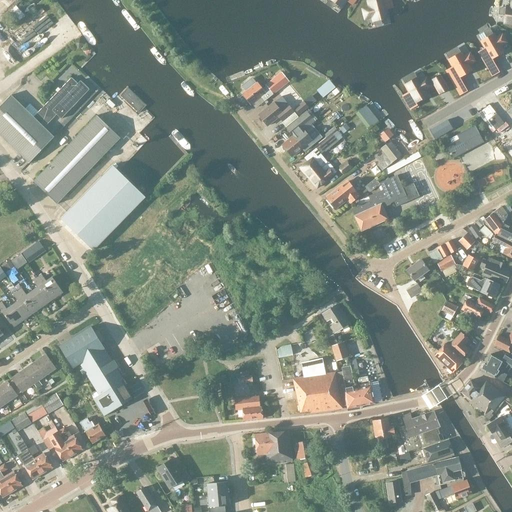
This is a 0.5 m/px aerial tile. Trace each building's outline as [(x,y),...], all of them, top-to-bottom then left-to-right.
[(380,19),(387,17),(385,10),(382,0),(375,0),(368,2),(369,8),(362,10),(365,19),(372,17),(373,21),(380,19)] [(39,28),(28,34),(35,46),(45,41),(39,28)] [(486,39),(481,42),(485,48),(491,59),(503,52),(500,46),(506,43),(501,35),(495,38),(493,35),(486,39)] [(79,39),(73,44),(78,50),(84,45),(79,39)] [(459,77),(470,70),(467,65),(474,61),(469,53),(463,57),(461,53),(460,54),(448,61),(452,67),(458,77),(459,77)] [(276,77),(283,86),(289,82),(281,72),(276,77)] [(439,76),(431,81),(439,94),(447,89),(439,76)] [(39,112),(36,115),(42,121),(39,123),(43,127),(49,122),(56,114),(61,119),(89,89),(80,81),(77,84),(71,78),(39,112)] [(410,82),(405,85),(409,92),(415,102),(427,95),(424,90),(430,86),(425,78),(419,82),(417,79),(410,82)] [(252,79),(242,88),(245,92),(242,95),(250,105),(260,97),(264,102),(272,95),(265,86),(262,89),(257,83),(256,83),(252,79)] [(0,106),(0,135),(28,163),(53,137),(11,96),(0,106)] [(274,102),(258,115),(267,126),(278,117),(282,121),(294,112),(288,104),(281,96),(274,102)] [(308,107),(303,101),(294,109),(299,115),(308,107)] [(357,110),(352,115),(358,121),(363,116),(357,110)] [(293,136),(282,145),(283,147),(282,148),(285,152),(286,151),(291,157),(302,148),(304,151),(312,144),(310,141),(311,141),(303,131),(310,125),(314,122),(306,112),(286,128),(293,136)] [(120,138),(96,116),(33,181),(56,204),(120,138)] [(434,139),(452,129),(447,120),(429,130),(434,139)] [(446,146),(452,158),(482,142),(474,126),(450,139),(452,143),(446,146)] [(337,132),(319,146),(324,152),(342,138),(337,132)] [(401,155),(390,141),(372,155),(379,164),(377,165),(382,171),(401,155)] [(304,158),(307,162),(301,167),(309,177),(319,169),(320,168),(327,162),(315,148),(304,158)] [(414,161),(413,161),(420,157),(418,152),(411,156),(383,171),(386,176),(414,161)] [(353,168),(352,167),(347,161),(347,160),(337,168),(343,176),(353,168)] [(319,169),(309,177),(317,187),(336,172),(328,161),(327,162),(320,168),(319,169)] [(60,219),(92,251),(144,197),(112,166),(60,219)] [(396,176),(389,180),(380,183),(384,190),(369,197),(370,201),(351,209),(355,216),(354,216),(360,231),(387,219),(381,206),(391,202),(394,207),(418,196),(413,184),(402,189),(396,176)] [(365,187),(367,190),(376,182),(374,179),(365,187)] [(347,181),(346,182),(326,198),(334,208),(348,198),(351,202),(359,196),(347,181)] [(379,185),(376,182),(367,190),(369,192),(379,185)] [(494,213),(484,220),(493,232),(495,235),(511,242),(511,225),(503,221),(507,215),(501,207),(494,213)] [(474,225),(468,228),(475,239),(481,235),(474,225)] [(458,241),(466,249),(474,242),(466,234),(458,241)] [(511,258),(511,242),(495,235),(492,240),(503,246),(500,252),(511,258)] [(398,245),(403,254),(411,250),(406,240),(398,245)] [(451,240),(444,243),(450,254),(456,250),(451,240)] [(21,253),(29,263),(45,252),(38,242),(21,253)] [(436,247),(438,251),(442,258),(449,254),(443,244),(436,247)] [(450,255),(442,259),(436,262),(440,271),(454,264),(450,255)] [(468,255),(462,266),(472,271),(478,260),(468,255)] [(14,256),(9,259),(13,265),(18,262),(14,256)] [(483,259),(480,266),(484,267),(482,274),(484,275),(505,284),(509,275),(511,270),(510,270),(503,267),(504,264),(488,257),(487,260),(483,259)] [(420,259),(406,270),(414,281),(417,278),(419,282),(424,278),(421,275),(428,270),(420,259)] [(41,274),(37,277),(52,299),(62,292),(52,277),(46,281),(41,274)] [(37,287),(32,291),(42,306),(52,299),(37,277),(32,280),(37,287)] [(493,298),(499,285),(484,279),(481,280),(481,281),(471,277),(471,278),(468,278),(466,284),(467,286),(493,298)] [(406,291),(411,298),(421,292),(417,285),(406,291)] [(21,288),(17,291),(32,313),(42,306),(32,291),(26,295),(21,288)] [(18,301),(12,305),(23,320),(32,313),(17,291),(13,294),(18,301)] [(314,291),(303,302),(309,308),(320,297),(314,291)] [(475,304),(466,299),(461,309),(478,319),(484,309),(490,313),(494,306),(479,297),(475,304)] [(457,307),(446,301),(442,310),(452,316),(457,307)] [(1,302),(0,302),(0,309),(12,327),(23,320),(12,305),(6,309),(1,302)] [(322,315),(327,322),(330,320),(332,324),(329,326),(334,333),(349,324),(336,305),(322,315)] [(90,327),(58,346),(72,369),(80,364),(96,390),(90,394),(104,416),(118,407),(118,406),(133,397),(90,327)] [(172,328),(170,336),(177,338),(179,329),(172,328)] [(511,353),(511,351),(511,331),(507,339),(497,336),(493,345),(511,353)] [(453,372),(464,360),(462,358),(469,350),(464,345),(469,340),(461,332),(449,346),(446,343),(434,356),(453,372)] [(337,343),(332,335),(326,338),(331,346),(337,343)] [(343,343),(331,347),(336,362),(348,358),(343,343)] [(277,358),(292,355),(290,345),(275,348),(277,358)] [(481,370),(499,380),(502,382),(506,375),(503,373),(508,364),(504,362),(490,354),(485,363),(482,364),(480,367),(481,370)] [(45,355),(33,363),(43,377),(55,369),(45,355)] [(364,365),(369,360),(363,355),(359,361),(364,365)] [(303,377),(292,379),(300,413),(310,411),(310,413),(342,409),(334,373),(324,374),(321,359),(299,364),(303,377)] [(33,363),(21,371),(31,385),(43,377),(33,363)] [(336,373),(341,394),(340,395),(342,406),(346,405),(347,411),(361,409),(361,407),(373,403),(369,382),(354,386),(350,366),(341,368),(342,372),(336,373)] [(13,379),(10,381),(19,393),(21,392),(22,392),(31,385),(21,371),(12,378),(13,379)] [(251,378),(249,378),(248,371),(239,372),(240,379),(237,379),(238,384),(252,383),(251,378)] [(471,400),(468,403),(489,420),(492,415),(491,414),(505,396),(486,381),(480,389),(470,380),(460,392),(471,400)] [(7,382),(0,386),(0,391),(7,402),(17,396),(16,395),(19,393),(10,381),(8,383),(7,382)] [(23,393),(27,400),(36,395),(32,388),(23,393)] [(63,405),(56,394),(41,403),(48,414),(63,405)] [(260,407),(258,397),(234,399),(235,410),(241,409),(243,421),(262,419),(261,408),(260,407)] [(499,408),(505,412),(510,405),(504,401),(499,408)] [(40,404),(26,412),(30,419),(31,422),(46,413),(44,410),(41,403),(40,404)] [(405,426),(398,428),(406,452),(441,440),(439,434),(441,434),(439,427),(434,411),(411,419),(410,414),(402,417),(405,426)] [(18,431),(31,423),(24,412),(11,420),(18,431)] [(487,426),(492,433),(495,431),(501,440),(508,435),(508,434),(511,432),(501,416),(487,426)] [(86,418),(79,422),(85,432),(91,443),(105,436),(98,424),(97,425),(94,420),(88,423),(86,418)] [(375,440),(378,440),(379,444),(375,445),(376,452),(385,450),(383,439),(391,438),(390,436),(394,435),(392,426),(388,427),(387,418),(372,421),(375,440)] [(0,436),(13,431),(10,424),(0,427),(0,436)] [(64,427),(58,431),(61,436),(67,433),(64,427)] [(29,428),(20,434),(26,442),(35,436),(29,428)] [(48,437),(54,447),(62,461),(72,455),(64,441),(61,436),(58,431),(55,428),(51,430),(53,434),(48,437)] [(15,431),(8,434),(10,440),(17,437),(15,431)] [(67,433),(61,436),(64,441),(72,455),(82,449),(73,435),(71,437),(68,432),(67,433)] [(256,455),(260,455),(265,454),(266,463),(292,462),(289,432),(269,434),(268,434),(254,435),(256,455)] [(421,449),(427,464),(453,454),(447,440),(421,449)] [(296,461),(313,458),(309,441),(293,444),(296,461)] [(28,450),(23,442),(17,446),(21,453),(21,454),(24,458),(20,460),(32,479),(42,473),(33,459),(31,455),(28,450)] [(34,446),(28,450),(31,455),(37,451),(34,446)] [(410,459),(408,452),(399,456),(401,462),(410,459)] [(43,453),(34,459),(33,459),(42,473),(52,467),(43,453)] [(462,479),(464,477),(464,473),(461,472),(457,458),(431,464),(406,471),(409,483),(437,475),(439,485),(462,480),(462,479)] [(170,459),(156,469),(169,488),(183,479),(185,482),(190,479),(183,468),(178,472),(170,459)] [(312,461),(300,465),(304,478),(317,475),(312,461)] [(277,474),(284,475),(285,466),(278,465),(277,474)] [(0,471),(0,493),(2,497),(12,491),(4,478),(1,473),(0,471)] [(13,472),(4,478),(12,491),(22,485),(18,478),(21,476),(18,471),(14,473),(13,472)] [(466,480),(434,492),(436,497),(437,500),(454,493),(456,499),(471,494),(466,480)] [(226,482),(206,484),(207,495),(227,494),(226,482)] [(401,502),(400,496),(397,482),(386,484),(389,504),(401,502)] [(160,511),(145,488),(136,494),(147,511),(160,511)] [(437,511),(442,510),(440,506),(437,500),(433,492),(425,496),(433,511),(437,511)] [(227,494),(207,495),(208,511),(222,511),(225,511),(224,506),(228,506),(228,505),(227,494)] [(127,511),(122,501),(121,501),(119,497),(111,501),(114,506),(108,510),(108,511),(127,511)] [(443,497),(437,500),(440,506),(446,504),(443,497)]
